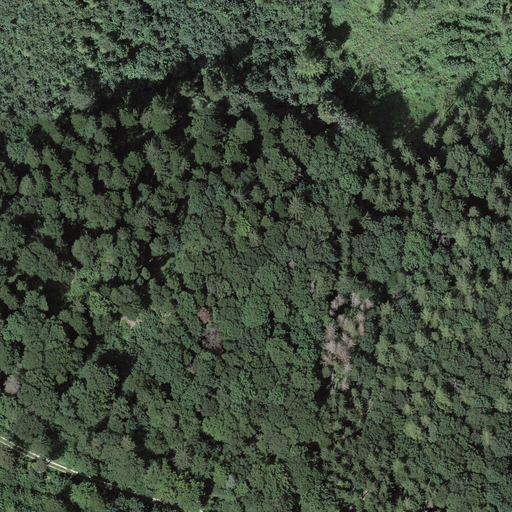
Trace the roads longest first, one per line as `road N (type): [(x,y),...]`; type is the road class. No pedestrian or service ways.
road 1 (track): [(0,440),(149,503),(198,511)]
road 2 (track): [(163,77),(95,102),(0,153)]
